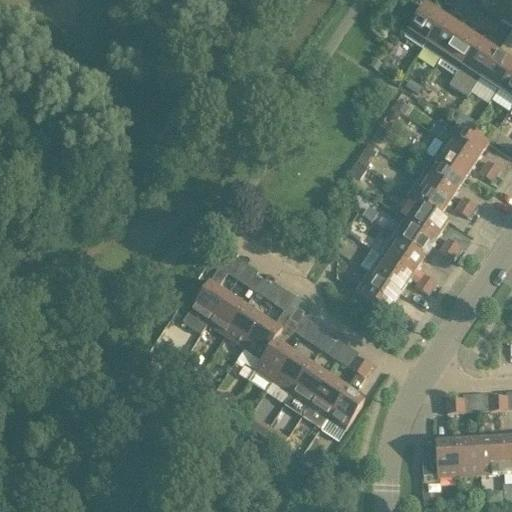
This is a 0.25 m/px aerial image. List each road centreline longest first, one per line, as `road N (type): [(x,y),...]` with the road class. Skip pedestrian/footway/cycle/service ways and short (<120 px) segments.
road 1 (residential): [(421,379),(321,318),(317,292),(252,253)]
road 2 (residential): [(421,379),(511,243)]
road 3 (residential): [(385,511),(392,437),(421,379)]
